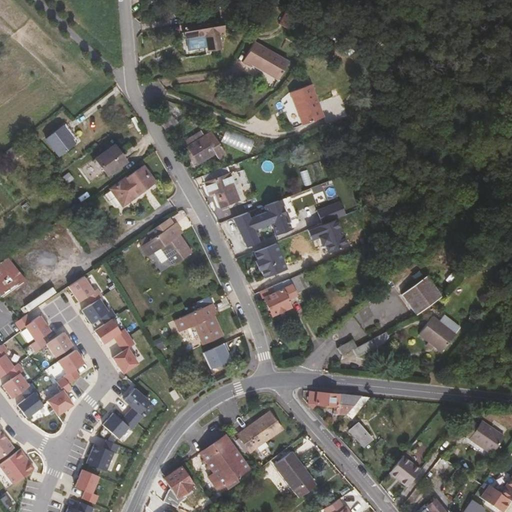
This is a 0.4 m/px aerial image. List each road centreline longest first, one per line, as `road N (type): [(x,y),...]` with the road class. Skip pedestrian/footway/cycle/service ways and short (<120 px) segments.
road 1 (residential): [(270,382),(249,306),(132,74)]
road 2 (secondary): [(270,382),(511,399)]
road 3 (secondary): [(133,511),(172,435),(193,415),(238,389),(270,382)]
road 4 (residential): [(391,511),(270,382)]
road 5 (residential): [(60,312),(78,326),(107,376),(60,449)]
road 6 (unknown): [(56,280),(192,190)]
